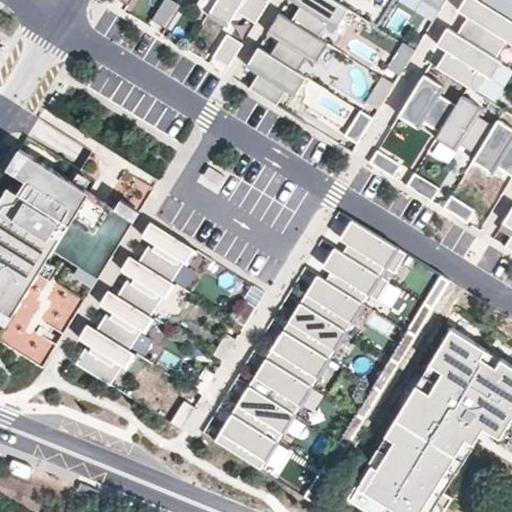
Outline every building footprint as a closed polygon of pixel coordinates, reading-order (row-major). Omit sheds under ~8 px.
[(171,0),(164,0),(152,20),(167,29),(181,6),(171,0)] [(217,0),(212,9),(238,25),(246,12),(259,20),(271,0),(217,0)] [(341,23),(351,6),(340,0),(302,0),(304,1),(301,6),(294,18),(321,35),(332,18),(341,23)] [(442,5),(432,0),(409,0),(435,16),(442,5)] [(511,17),(483,0),(465,0),(460,8),(471,15),(460,32),(498,55),(508,39),(511,32),(511,17)] [(511,0),(488,0),(511,14),(511,0)] [(294,18),(282,11),(271,28),(283,35),(280,40),(273,52),(300,69),(310,52),(320,57),(330,40),(321,35),(294,18)] [(330,40),(341,23),(332,18),(321,35),(330,40)] [(283,35),(271,28),(268,33),(280,40),(283,35)] [(447,28),(437,45),(447,51),(437,68),(475,92),(485,75),(496,58),(447,28)] [(228,36),(214,59),(228,68),(243,45),(228,36)] [(399,77),(415,51),(403,43),(386,69),(399,77)] [(299,91),(309,74),(300,69),(273,52),(261,44),(250,62),(262,69),(259,75),(252,86),(279,103),(290,86),(299,91)] [(309,74),(320,57),(310,52),(300,69),(309,74)] [(496,58),(485,75),(492,79),(502,62),(496,58)] [(259,75),(262,69),(250,62),(247,67),(259,75)] [(424,74),(398,116),(419,129),(423,122),(439,132),(456,104),(440,94),(445,87),(424,74)] [(378,111),(394,84),(382,77),(365,103),(378,111)] [(288,108),(299,91),(290,86),(279,103),(288,108)] [(462,96),(436,138),(456,151),(460,144),(477,154),(494,126),(478,116),(482,108),(462,96)] [(363,137),(370,112),(356,108),(349,133),(363,137)] [(511,127),(500,120),(474,162),(495,175),(499,168),(511,176),(511,127)] [(17,173),(30,153),(21,147),(8,168),(17,173)] [(379,152),(370,167),(394,182),(403,167),(379,152)] [(49,260),(56,248),(59,243),(85,259),(103,270),(131,224),(113,212),(87,197),(91,191),(82,185),(71,178),(30,153),(17,173),(27,179),(19,191),(10,185),(0,200),(0,305),(15,315),(42,270),(49,260)] [(220,185),(226,176),(209,166),(204,176),(220,185)] [(82,185),(87,177),(76,170),(71,178),(82,185)] [(415,173),(406,188),(430,202),(439,187),(415,173)] [(113,212),(116,206),(91,191),(87,197),(113,212)] [(452,194),(443,208),(468,223),(477,208),(452,194)] [(140,209),(122,198),(116,206),(113,212),(131,224),(140,209)] [(511,208),(503,223),(511,228),(511,235),(505,247),(511,251),(511,208)] [(410,250),(354,216),(342,235),(351,240),(346,249),(383,272),(388,263),(398,269),(410,250)] [(186,263),(195,250),(151,222),(142,236),(152,242),(139,262),(172,283),(184,262),(186,263)] [(85,259),(59,243),(56,248),(82,264),(85,259)] [(346,249),(337,244),(325,263),(334,268),(328,276),(366,299),(371,291),(381,297),(392,278),(383,272),(346,249)] [(188,265),(197,251),(195,250),(186,263),(188,265)] [(139,262),(130,256),(121,270),(131,276),(118,296),(151,317),(163,296),(165,297),(174,284),(172,283),(139,262)] [(94,284),(103,270),(85,259),(82,264),(76,273),(94,284)] [(49,260),(42,270),(51,276),(57,265),(49,260)] [(328,276),(320,271),(303,299),(349,327),(366,299),(328,276)] [(425,301),(434,307),(451,279),(442,274),(425,301)] [(167,299),(176,285),(174,284),(165,297),(167,299)] [(130,351),(142,330),(144,331),(153,318),(151,317),(118,296),(109,291),(100,304),(110,310),(97,330),(130,351)] [(235,318),(245,324),(257,305),(247,299),(235,318)] [(349,327),(303,299),(286,326),(331,355),(349,327)] [(408,329),(417,334),(434,307),(425,301),(408,329)] [(0,317),(9,323),(15,315),(0,305),(0,317)] [(146,333),(155,319),(153,318),(144,331),(146,333)] [(125,368),(134,353),(130,351),(97,330),(88,325),(79,339),(89,345),(76,365),(111,386),(123,366),(125,368)] [(331,355),(286,326),(269,354),(314,382),(331,355)] [(486,347),(454,327),(432,362),(445,369),(432,391),(419,383),(389,432),(398,437),(381,464),(373,458),(352,492),(383,511),(439,511),(445,503),(437,498),(456,466),(450,462),(466,436),(472,440),(483,423),(500,434),(511,413),(511,363),(501,357),(495,365),(480,356),(486,347)] [(391,356),(400,362),(417,334),(408,329),(391,356)] [(214,352),(224,358),(238,337),(227,331),(214,352)] [(501,357),(486,347),(480,356),(495,365),(501,357)] [(134,353),(125,368),(127,369),(136,354),(134,353)] [(314,382),(269,354),(251,382),(297,410),(314,382)] [(374,384),(383,389),(400,362),(391,356),(374,384)] [(432,362),(419,383),(432,391),(445,369),(432,362)] [(193,386),(203,393),(215,373),(205,367),(193,386)] [(297,410),(251,382),(234,409),(280,437),(297,410)] [(357,412),(365,417),(383,389),(374,384),(357,412)] [(172,420),(182,427),(196,405),(185,399),(172,420)] [(280,437),(234,409),(217,437),(263,465),(280,437)] [(340,439),(348,445),(365,417),(357,412),(340,439)] [(511,413),(500,434),(506,438),(511,428),(511,413)] [(389,432),(373,458),(381,464),(398,437),(389,432)] [(466,436),(450,462),(456,466),(472,440),(466,436)] [(323,467),(331,472),(348,445),(340,439),(323,467)] [(306,495),(314,500),(331,472),(323,467),(306,495)]
